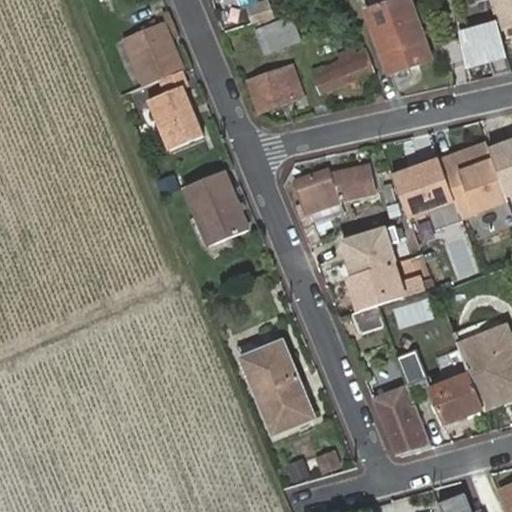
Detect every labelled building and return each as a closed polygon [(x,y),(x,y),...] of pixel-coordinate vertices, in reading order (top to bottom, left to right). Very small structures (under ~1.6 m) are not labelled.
[(394,0),(366,11),(390,72),(432,57),(410,0),(394,0)] [(511,0),(495,0),(503,24),(508,22),(508,25),(511,23),(511,0)] [(273,9),(253,14),(257,28),(277,22),(273,9)] [(280,27),(288,48),(302,42),(293,21),(280,27)] [(499,24),(483,29),(485,37),(466,47),(471,67),(493,63),(496,77),(511,73),(511,67),(507,50),(499,24)] [(124,40),(143,87),(158,82),(181,73),(182,72),(163,25),(124,40)] [(268,56),(288,48),(280,27),(259,36),(268,56)] [(376,77),(366,54),(316,73),(324,96),(376,77)] [(253,86),(262,111),(303,98),(293,72),(253,86)] [(181,73),(158,82),(163,96),(184,87),(187,85),(181,73)] [(184,87),(163,96),(148,102),(168,151),(204,137),(184,87)] [(486,142),(393,176),(410,222),(455,206),(462,223),(510,205),(508,200),(511,198),(511,142),(490,151),(486,142)] [(309,217),(340,206),(339,204),(374,195),(368,170),(331,178),(330,174),(295,184),(302,206),(306,218),(309,217)] [(225,173),(185,189),(209,248),(248,231),(225,173)] [(306,218),(302,206),(296,208),(311,247),(322,243),(318,229),(314,230),(309,217),(306,218)] [(344,219),(340,206),(309,217),(314,230),(318,229),(344,219)] [(504,258),(511,256),(511,213),(497,216),(504,258)] [(388,224),(338,241),(351,281),(393,267),(402,265),(388,224)] [(398,287),(393,267),(351,281),(349,280),(359,316),(378,309),(425,295),(421,280),(398,287)] [(385,329),(384,324),(378,309),(359,316),(352,318),(361,336),(385,329)] [(478,397),(485,414),(502,407),(499,398),(511,392),(511,341),(505,324),(456,342),(471,379),(478,397)] [(267,356),(244,366),(272,436),(314,419),(282,343),(265,350),(267,356)] [(242,359),(244,366),(267,356),(265,350),(242,359)] [(417,353),(398,361),(407,385),(408,387),(427,379),(417,353)] [(374,372),(380,390),(405,380),(398,363),(374,372)] [(445,428),(485,414),(478,397),(471,379),(431,395),(436,406),(445,428)] [(375,403),(398,458),(431,447),(418,413),(408,387),(407,385),(403,386),(405,391),(375,403)] [(511,392),(499,398),(502,407),(511,403),(511,392)] [(334,456),(318,462),(323,473),(339,467),(334,456)] [(303,460),(285,468),(293,484),(311,476),(303,460)] [(511,511),(511,488),(501,493),(508,511),(511,511)] [(470,511),(464,498),(447,504),(450,511),(470,511)]
